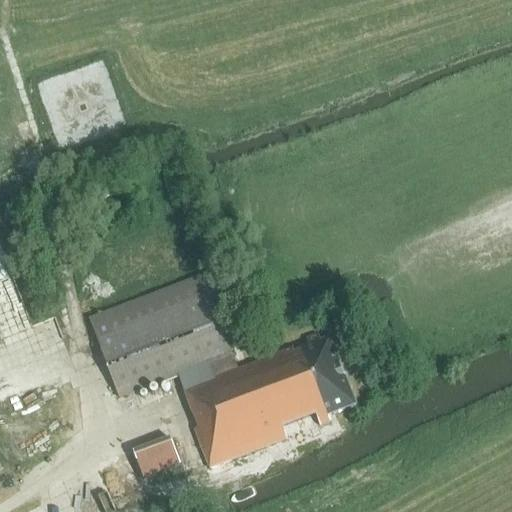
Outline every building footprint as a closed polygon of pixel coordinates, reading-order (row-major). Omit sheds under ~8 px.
[(164,179),(168,197),(178,195),(174,177),(164,179)] [(201,276),(89,319),(96,341),(119,404),(159,388),(179,380),(183,392),(238,371),(209,297),(201,276)] [(183,392),(182,393),(198,432),(195,433),(209,469),(210,472),(233,463),(331,423),(328,417),(356,406),(329,339),(320,343),(317,334),(306,338),(310,347),(294,354),(292,349),(238,371),(183,392)] [(146,480),(183,466),(172,439),(136,453),(146,480)] [(209,469),(205,471),(210,484),(236,473),(233,463),(210,472),(209,469)]
